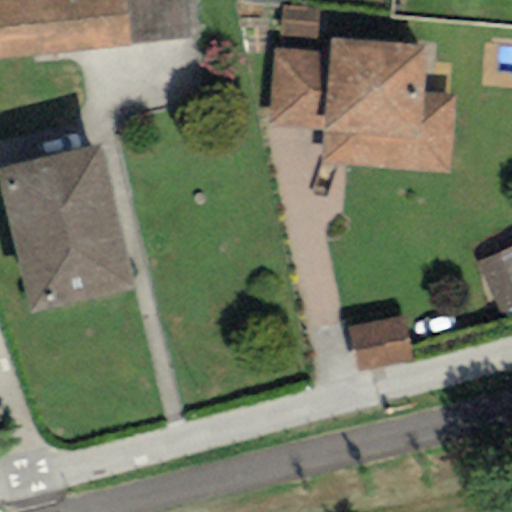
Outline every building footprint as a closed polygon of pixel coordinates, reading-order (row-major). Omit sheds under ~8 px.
[(194,0),(10,0),(0,1),(0,59),(199,36),(194,0)] [(279,50),(313,54),(318,12),(283,8),(279,50)] [(426,47),(329,37),(327,55),(313,54),(279,50),(275,50),(268,127),(319,131),(316,164),(447,177),(455,96),(421,93),(426,47)] [(101,149),(0,173),(0,198),(29,316),(136,290),(101,149)] [(511,248),(476,263),(497,315),(511,309),(511,248)] [(349,327),(358,372),(412,361),(403,316),(349,327)]
